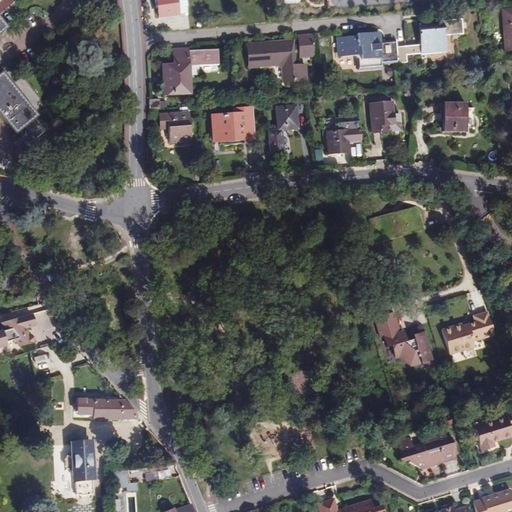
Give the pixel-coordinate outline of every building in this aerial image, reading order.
[(157,0),(160,17),(179,15),(177,1),(182,0),(181,0),(157,0)] [(511,10),(503,11),(505,52),(511,51),(511,10)] [(395,58),(395,65),(404,64),(404,57),(441,54),(440,38),(459,37),(457,21),(435,23),(435,28),(416,30),(418,47),(394,49),(395,58)] [(378,69),(378,66),(375,36),(335,40),(336,58),(350,56),(355,60),(356,71),(378,69)] [(298,59),(313,58),(311,38),(297,40),(298,59)] [(292,67),(290,42),(246,46),(248,67),(278,65),(281,69),(283,82),(304,81),(302,66),(292,67)] [(190,94),(187,50),(172,51),(173,65),(162,66),(163,95),(190,94)] [(0,118),(15,137),(38,118),(2,74),(0,75),(0,118)] [(158,99),(148,100),(149,109),(158,108),(158,99)] [(393,117),(392,105),(371,107),(374,134),(400,132),(399,116),(393,117)] [(467,134),(467,129),(468,109),(468,105),(443,105),(442,122),(445,123),(445,133),(467,134)] [(300,130),(298,107),(278,108),(280,131),(300,130)] [(255,139),(253,111),(237,111),(236,116),(214,117),(216,140),(255,139)] [(193,143),(191,114),(162,115),(163,129),(171,129),(172,144),(193,143)] [(363,141),(361,118),(323,121),(324,134),(328,133),(329,155),(350,153),(349,142),(363,141)] [(335,203),(341,220),(353,216),(347,199),(335,203)] [(399,229),(401,236),(423,230),(416,205),(402,210),(404,218),(397,220),(394,212),(371,219),(377,243),(388,239),(386,232),(399,229)] [(404,218),(402,210),(394,212),(397,220),(404,218)] [(388,239),(401,236),(399,229),(386,232),(388,239)] [(0,289),(9,288),(4,273),(0,274),(0,289)] [(454,329),(453,327),(443,330),(452,354),(476,347),(474,341),(495,334),(487,311),(474,316),(476,322),(476,324),(463,328),(463,326),(454,329)] [(402,313),(395,315),(404,343),(420,338),(419,335),(424,333),(423,330),(408,334),(402,313)] [(404,343),(395,315),(379,320),(384,339),(387,338),(390,348),(396,346),(399,358),(403,357),(417,365),(428,362),(427,358),(437,355),(430,331),(424,333),(419,335),(420,338),(404,343)] [(34,325),(31,317),(2,326),(7,332),(0,334),(0,349),(8,348),(7,345),(15,343),(20,349),(35,345),(30,326),(34,325)] [(47,357),(38,357),(38,368),(48,368),(47,357)] [(112,423),(137,420),(138,417),(126,403),(110,403),(110,400),(106,400),(106,402),(95,402),(95,403),(86,403),(86,402),(79,402),(78,414),(85,414),(85,416),(95,416),(94,422),(112,423)] [(511,409),(506,412),(508,416),(476,427),(484,450),(496,446),(494,442),(511,436),(511,409)] [(426,440),(428,443),(450,436),(449,433),(426,440)] [(264,455),(279,459),(284,439),(270,436),(264,455)] [(409,463),(428,471),(428,468),(447,462),(448,465),(462,460),(458,447),(460,446),(457,437),(451,439),(450,436),(428,443),(430,451),(420,454),(415,437),(403,441),(407,454),(403,460),(409,463)] [(92,481),(90,445),(73,446),(73,457),(68,457),(65,461),(65,467),(68,470),(74,470),(74,482),(75,497),(79,497),(89,497),(89,496),(92,496),(92,481)] [(428,468),(428,471),(448,465),(447,462),(428,468)] [(136,491),(136,483),(127,483),(127,471),(113,471),(113,487),(126,487),(126,491),(136,491)] [(475,504),(477,511),(511,511),(511,491),(500,494),(501,497),(494,499),(493,497),(485,499),(484,501),(475,504)] [(114,511),(123,510),(122,499),(113,499),(114,511)] [(386,511),(384,506),(377,509),(373,500),(355,506),(356,510),(349,511),(340,511),(340,510),(336,500),(321,505),(323,511),(386,511)]
